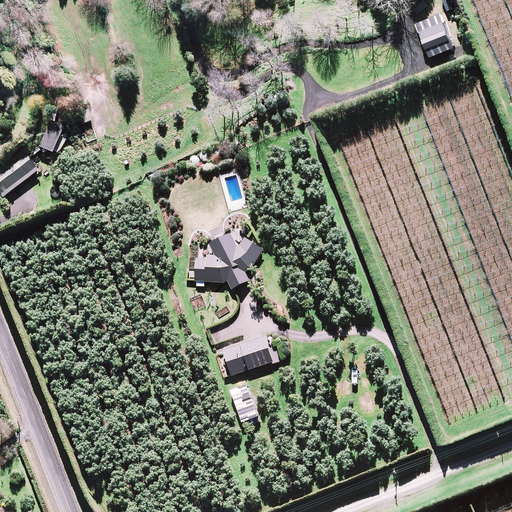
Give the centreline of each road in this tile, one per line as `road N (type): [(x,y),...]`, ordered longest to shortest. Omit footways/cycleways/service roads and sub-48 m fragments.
road 1 (unclassified): [(0,329),(70,511)]
road 2 (unclassified): [(334,511),(511,443)]
